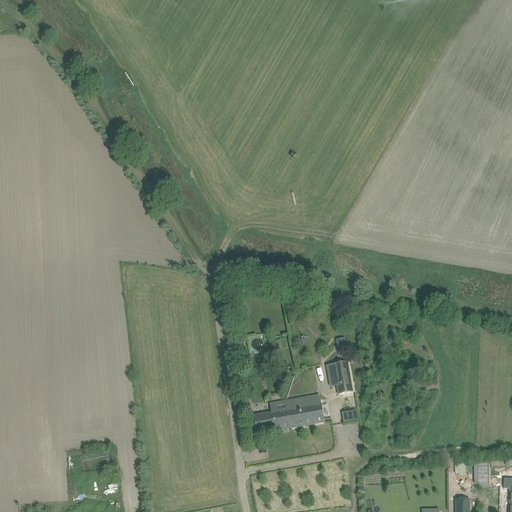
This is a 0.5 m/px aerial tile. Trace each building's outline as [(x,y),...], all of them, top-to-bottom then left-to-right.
[(287,302),(289,310),(302,307),(300,299),(287,302)] [(241,360),(242,371),(263,369),(262,358),(241,360)] [(353,393),(349,362),(327,366),(330,387),(337,386),(338,395),(353,393)] [(279,371),(281,380),(295,378),(293,369),(279,371)] [(320,396),(281,403),(271,404),(273,413),(253,417),(257,436),(325,424),(320,396)] [(356,410),(342,413),(344,422),(358,419),(356,410)] [(469,511),(470,500),(456,500),(455,511),(469,511)]
